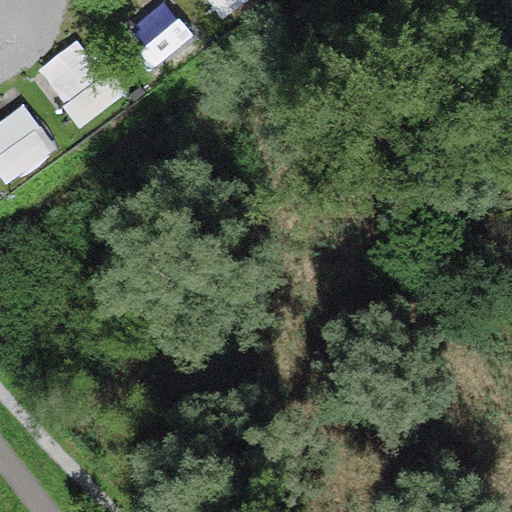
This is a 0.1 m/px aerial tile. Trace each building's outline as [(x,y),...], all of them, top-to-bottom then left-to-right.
[(0,0),(0,33),(24,36),(26,0),(0,0)] [(162,64),(210,33),(188,0),(167,0),(134,22),(162,64)] [(214,0),(221,15),(255,0),(214,0)] [(44,66),(91,129),(138,94),(91,31),(44,66)] [(42,101),(0,125),(0,156),(13,177),(68,144),(42,101)]
